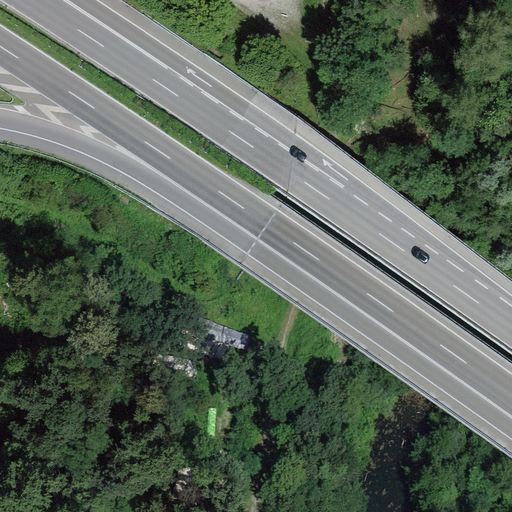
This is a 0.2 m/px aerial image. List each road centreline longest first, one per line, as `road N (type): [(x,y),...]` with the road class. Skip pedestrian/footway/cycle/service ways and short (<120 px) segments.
road 1 (trunk): [(511,328),(155,82)]
road 2 (trunk): [(0,47),(323,263)]
road 3 (trunk): [(0,121),(82,145),(323,263)]
road 4 (trunk): [(323,263),(511,397)]
road 5 (trunk): [(155,82),(29,0)]
road 6 (trunk): [(155,82),(54,0)]
